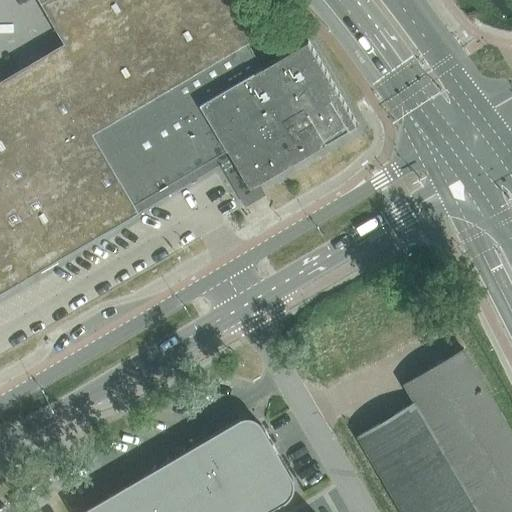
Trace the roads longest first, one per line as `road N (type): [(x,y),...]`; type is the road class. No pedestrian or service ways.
road 1 (tertiary): [(0,445),(236,306)]
road 2 (tertiary): [(236,306),(471,169)]
road 3 (tertiary): [(450,136),(219,276)]
road 4 (tertiary): [(219,276),(0,406)]
road 5 (unclassified): [(360,511),(236,306)]
road 6 (secondary): [(347,0),(450,136)]
road 7 (secondary): [(484,115),(397,0)]
